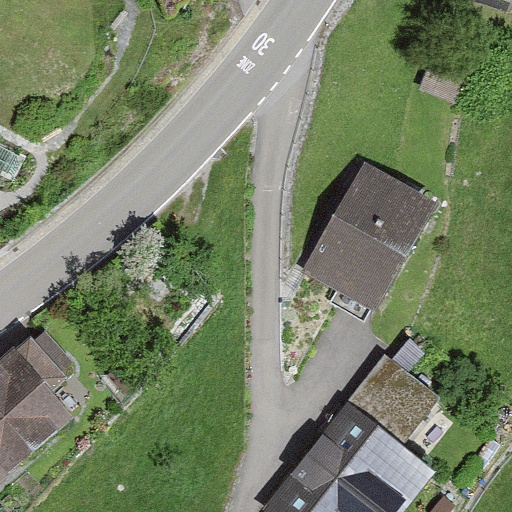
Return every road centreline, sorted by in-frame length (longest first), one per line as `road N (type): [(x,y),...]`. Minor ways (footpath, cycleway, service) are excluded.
road 1 (residential): [(257,60),(280,83),(263,429),(247,511)]
road 2 (tertiary): [(257,60),(189,138),(0,299)]
